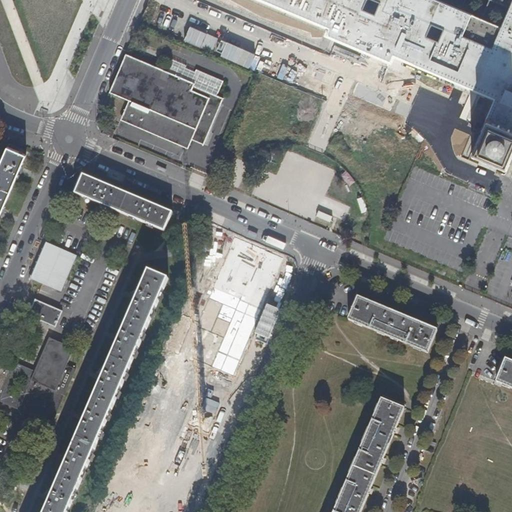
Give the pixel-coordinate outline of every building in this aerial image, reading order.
[(511,0),(266,0),(330,27),(327,34),(368,50),(391,60),(393,54),(495,97),(487,116),(511,126),(511,0)] [(127,124),(137,128),(138,125),(144,128),(143,131),(186,150),(190,141),(192,137),(195,139),(204,136),(205,133),(207,134),(222,100),(193,87),(194,84),(141,60),(137,67),(123,61),(110,93),(128,101),(121,118),(128,121),(127,124)] [(511,156),(511,126),(487,116),(486,115),(486,116),(479,131),(470,152),(508,168),(511,156)] [(192,137),(190,141),(202,146),(207,134),(205,133),(204,136),(195,139),(192,137)] [(0,214),(26,155),(8,147),(0,164),(0,214)] [(75,194),(165,232),(173,212),(83,175),(75,194)] [(30,279),(41,284),(56,290),(60,281),(64,283),(75,256),(46,243),(43,250),(42,249),(43,248),(42,248),(37,259),(28,280),(29,281),(30,279)] [(44,511),(68,511),(168,279),(149,271),(44,511)] [(428,353),(437,330),(358,297),(349,320),(428,353)] [(63,312),(35,300),(28,316),(56,328),(63,312)] [(10,372),(4,385),(0,395),(0,401),(52,425),(54,420),(21,406),(21,404),(26,406),(36,383),(31,381),(49,339),(51,340),(56,328),(28,316),(27,317),(50,326),(31,370),(1,357),(0,358),(0,361),(12,367),(10,372)] [(60,382),(67,366),(74,349),(51,340),(49,339),(31,381),(36,383),(26,406),(21,404),(21,406),(54,420),(69,386),(60,382)] [(511,361),(506,359),(495,382),(511,388),(511,361)] [(0,395),(4,385),(10,372),(12,367),(0,361),(0,395)] [(382,398),(333,511),(360,511),(405,407),(382,398)]
